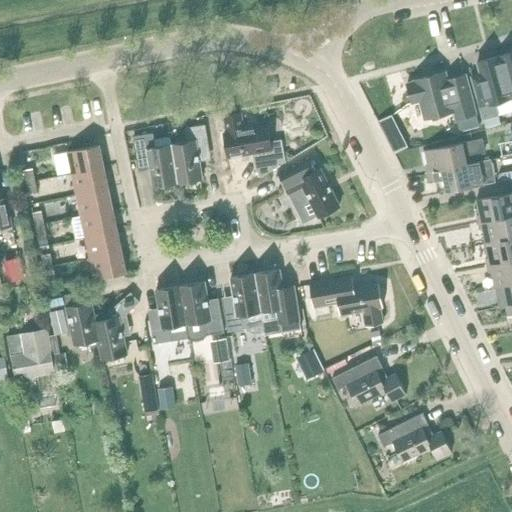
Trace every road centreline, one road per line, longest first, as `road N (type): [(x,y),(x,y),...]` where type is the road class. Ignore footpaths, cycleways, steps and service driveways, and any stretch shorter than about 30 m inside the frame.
road 1 (tertiary): [(511,429),(410,224)]
road 2 (tertiary): [(103,64),(224,39),(322,58)]
road 3 (tertiary): [(410,224),(322,58)]
road 4 (residential): [(159,215),(137,219),(103,64)]
road 5 (residential): [(410,224),(248,253)]
road 6 (residential): [(248,253),(239,201),(159,215)]
road 7 (residential): [(248,253),(167,265),(159,215)]
